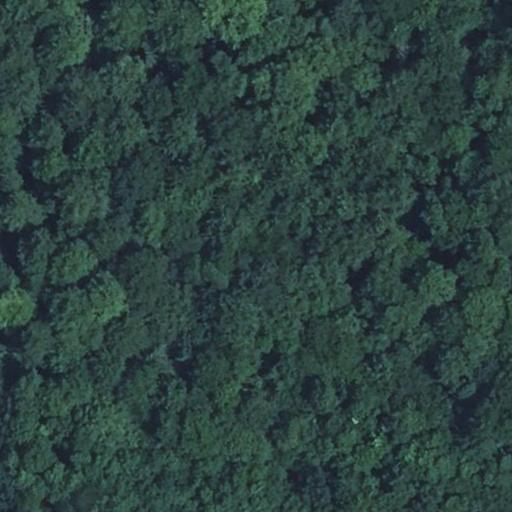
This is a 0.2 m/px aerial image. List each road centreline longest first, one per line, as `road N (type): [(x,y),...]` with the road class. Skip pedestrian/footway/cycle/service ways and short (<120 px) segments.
road 1 (track): [(0,318),(59,190),(169,0)]
road 2 (track): [(355,0),(511,86)]
